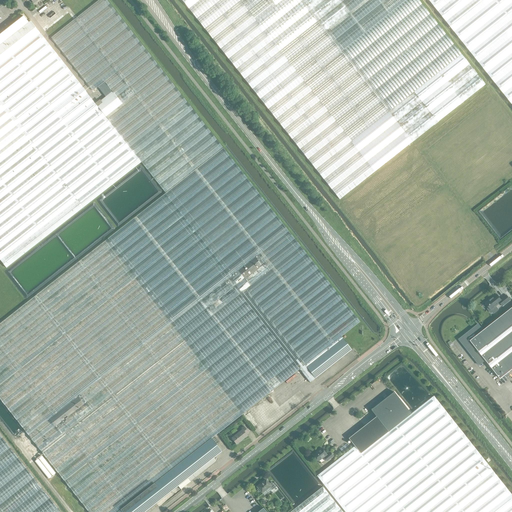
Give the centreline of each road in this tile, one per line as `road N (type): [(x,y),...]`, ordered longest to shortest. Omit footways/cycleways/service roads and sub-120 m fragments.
road 1 (primary): [(348,258),(152,6)]
road 2 (secondary): [(178,511),(386,346)]
road 3 (tertiary): [(410,328),(511,246)]
